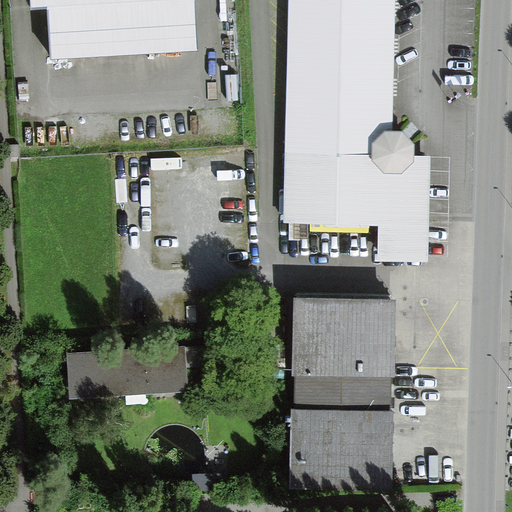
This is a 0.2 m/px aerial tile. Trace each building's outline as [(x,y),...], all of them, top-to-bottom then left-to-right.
[(31,0),(32,6),(45,5),(48,55),(196,45),(192,0),(31,0)] [(285,0),(286,227),(378,230),(377,265),(429,268),(430,161),(416,160),(416,148),(406,138),(393,135),(395,0),(285,0)] [(294,297),(291,488),(389,489),(392,298),(294,297)] [(65,351),(67,396),(185,390),(183,345),(65,351)] [(218,466),(193,466),(194,490),(219,489),(218,466)]
